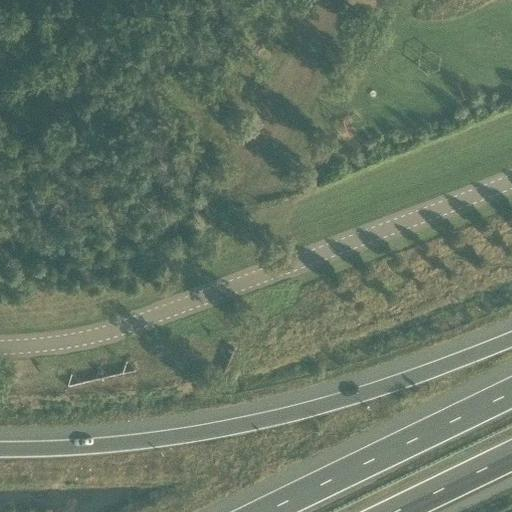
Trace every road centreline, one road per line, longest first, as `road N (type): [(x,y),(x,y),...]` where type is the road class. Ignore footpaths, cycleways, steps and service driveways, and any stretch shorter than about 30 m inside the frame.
road 1 (unclassified): [(511,180),(144,322),(58,345),(0,348)]
road 2 (motorway): [(511,340),(428,374),(209,432),(0,448)]
road 3 (motorway): [(511,392),(267,511)]
road 4 (motorway): [(396,511),(511,456)]
